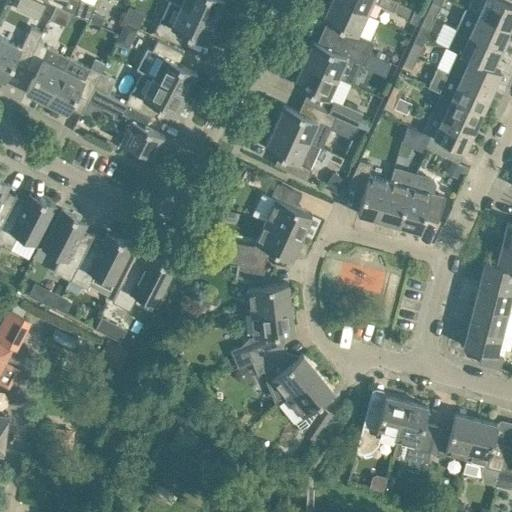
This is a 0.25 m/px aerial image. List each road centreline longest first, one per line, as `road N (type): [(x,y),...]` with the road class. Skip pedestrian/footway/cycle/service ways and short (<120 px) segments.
road 1 (residential): [(268,0),(183,180),(155,207),(133,207),(50,176),(0,141)]
road 2 (residential): [(445,261),(329,222),(305,270),(320,340),(341,355),(427,358)]
road 3 (residential): [(511,101),(445,261)]
